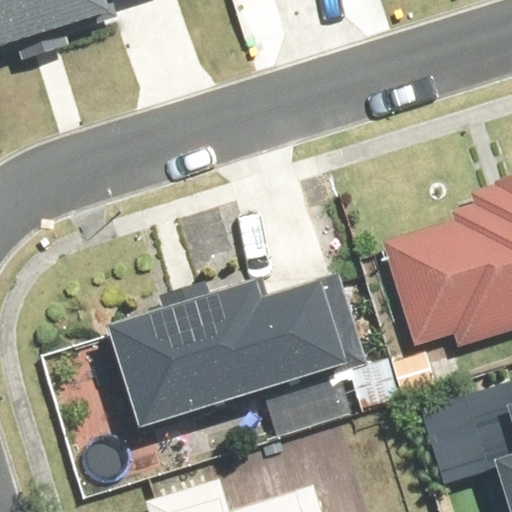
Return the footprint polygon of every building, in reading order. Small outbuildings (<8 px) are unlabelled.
[(0,0),(0,81),(116,43),(108,19),(163,0),(0,0)] [(237,0),(242,15),(292,0),(237,0)] [(376,253),(412,373),(511,343),(511,194),(461,210),(466,227),(376,253)] [(317,286),(102,357),(135,456),(350,385),(317,286)] [(511,511),(511,441),(453,459),(469,511),(511,511)] [(134,507),(135,511),(315,511),(305,479),(221,504),(215,483),(134,507)]
